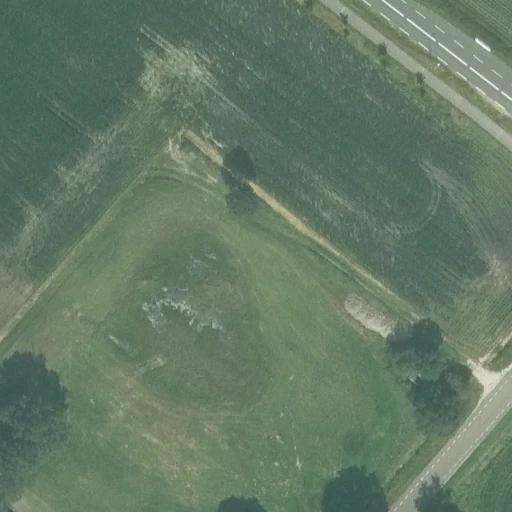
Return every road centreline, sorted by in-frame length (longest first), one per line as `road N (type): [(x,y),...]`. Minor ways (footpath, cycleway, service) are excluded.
road 1 (tertiary): [(511,105),(376,0)]
road 2 (tertiary): [(402,511),(511,388)]
